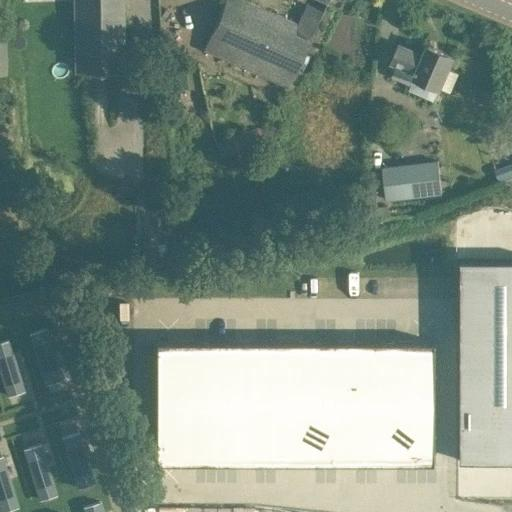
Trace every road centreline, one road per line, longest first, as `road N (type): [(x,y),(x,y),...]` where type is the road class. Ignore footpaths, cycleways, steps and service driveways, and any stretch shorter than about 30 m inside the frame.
road 1 (track): [(0,308),(54,304),(64,317),(123,511)]
road 2 (unknown): [(444,508),(448,391),(437,342),(403,319),(365,314)]
